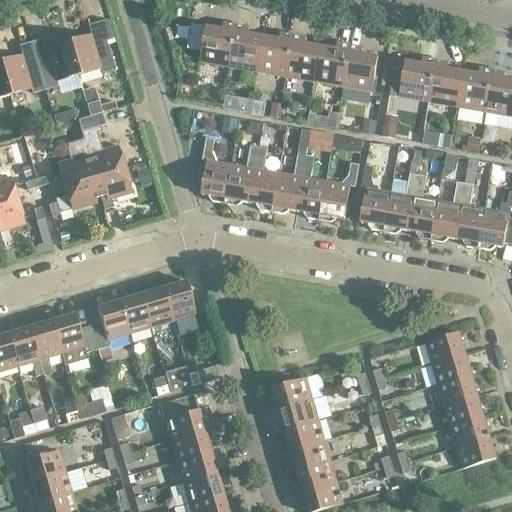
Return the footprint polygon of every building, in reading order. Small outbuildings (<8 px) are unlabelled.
[(68,43),(78,77),(100,70),(101,75),(114,71),(100,23),(88,27),(91,37),(68,43)] [(229,69),(236,27),(224,25),(222,31),(191,25),(187,50),(202,52),(200,64),(229,69)] [(249,29),(236,27),(229,69),(257,74),(264,38),(248,35),(249,29)] [(279,41),(264,38),(257,74),(286,79),(293,37),(280,35),(279,41)] [(306,39),(293,37),(286,79),(314,84),(320,48),(305,45),(306,39)] [(78,77),(68,43),(45,50),(42,40),(30,44),(45,92),(57,88),(56,83),(78,77)] [(0,63),(0,68),(9,97),(31,90),(32,95),(45,92),(30,44),(19,47),(21,57),(0,63)] [(336,51),(320,48),(314,84),(342,89),(350,47),(337,45),(336,51)] [(362,49),(350,47),(342,89),(371,94),(378,58),(361,55),(362,49)] [(389,97),(399,99),(428,104),(436,62),(423,60),(422,66),(396,61),(389,97)] [(448,64),(436,62),(428,104),(457,109),(463,73),(447,70),(448,64)] [(0,99),(9,97),(0,68),(0,99)] [(478,76),(463,73),(457,109),(485,114),(492,72),(480,70),(478,76)] [(492,72),(485,114),(511,118),(511,81),(504,80),(505,74),(492,72)] [(98,103),(93,90),(82,93),(86,107),(98,103)] [(241,100),(238,113),(252,115),(255,102),(241,100)] [(89,118),(101,115),(98,103),(86,107),(89,118)] [(280,107),(272,105),(270,117),(278,119),(280,107)] [(101,115),(77,122),(81,134),(99,128),(105,127),(101,115)] [(306,125),(322,128),(323,118),(308,116),(306,125)] [(238,120),(224,118),(221,133),(235,136),(238,120)] [(397,129),(384,127),(382,138),(394,140),(397,129)] [(101,134),(99,128),(81,134),(83,141),(94,180),(125,171),(118,147),(102,152),(97,135),(101,134)] [(363,128),(362,135),(374,137),(376,130),(363,128)] [(306,157),(307,148),(310,133),(303,132),(298,156),(306,157)] [(310,133),(307,148),(331,153),(333,137),(310,133)] [(261,138),(259,147),(268,148),(269,140),(261,138)] [(224,206),(231,167),(217,164),(212,154),(214,141),(206,139),(203,152),(201,162),(207,163),(201,196),(209,197),(209,199),(212,204),(224,206)] [(63,189),(94,180),(83,141),(67,145),(65,150),(69,162),(57,165),(63,189)] [(467,153),(478,155),(480,143),(469,141),(467,153)] [(366,159),(378,161),(381,145),(369,143),(366,159)] [(249,204),(256,161),(258,149),(250,147),(246,169),(231,167),(224,206),(237,208),(241,205),(241,203),(249,204)] [(259,212),(271,214),(279,175),(263,172),(267,150),(258,149),(256,161),(249,204),(256,205),(256,207),(259,212)] [(14,157),(15,163),(24,161),(22,155),(14,157)] [(293,178),(279,175),(271,214),(286,217),(287,213),(287,211),(295,212),(302,179),(303,170),(306,157),(298,156),(297,156),(293,178)] [(307,220),(319,223),(325,183),(310,181),(314,159),(306,157),(303,170),(302,179),(295,212),(304,214),(303,216),(307,220)] [(446,157),(444,172),(454,174),(457,159),(446,157)] [(469,161),(465,185),(473,187),(478,163),(469,161)] [(412,163),(409,175),(418,177),(420,164),(412,163)] [(340,186),(325,183),(319,223),(331,225),(336,221),(336,219),(344,221),(350,188),(355,189),(359,166),(350,165),(348,178),(340,186)] [(371,232),(383,234),(390,195),(375,192),(371,182),(373,169),(365,168),(361,190),(366,191),(360,224),(368,225),(368,227),(371,232)] [(94,180),(99,198),(103,212),(104,211),(112,209),(110,201),(132,195),(125,171),(94,180)] [(408,232),(414,199),(415,189),(418,177),(409,175),(405,197),(390,195),(383,234),(396,236),(400,233),(401,231),(408,232)] [(36,181),(38,189),(50,185),(48,177),(36,181)] [(415,189),(414,199),(408,232),(416,233),(415,235),(418,240),(431,242),(437,203),(422,200),(426,178),(418,177),(415,189)] [(0,207),(17,203),(10,179),(0,182),(0,207)] [(56,204),(59,215),(70,211),(70,213),(96,205),(95,200),(99,198),(94,180),(63,189),(66,197),(54,200),(56,204)] [(26,192),(38,189),(36,181),(24,184),(26,192)] [(455,240),(463,198),(465,185),(456,184),(453,206),(437,203),(431,242),(443,244),(448,241),(448,239),(455,240)] [(466,248),(478,250),(485,212),(469,209),(471,199),(473,187),(465,185),(463,198),(455,240),(463,242),(462,244),(466,248)] [(500,214),(485,212),(478,250),(490,253),(495,249),(495,247),(503,249),(509,216),(511,216),(511,193),(509,193),(507,206),(500,214)] [(0,233),(4,232),(24,226),(17,203),(0,207),(0,233)] [(48,207),(51,218),(59,216),(59,215),(56,204),(48,207)] [(112,209),(104,211),(109,227),(120,224),(115,208),(112,209)] [(40,209),(32,211),(36,223),(44,221),(40,209)] [(66,233),(58,235),(60,244),(69,241),(66,233)] [(5,265),(15,262),(12,252),(2,255),(5,265)] [(162,289),(172,323),(195,317),(185,283),(162,289)] [(162,289),(141,296),(150,330),(172,323),(162,289)] [(150,330),(141,296),(119,302),(129,336),(150,330)] [(89,327),(96,352),(100,363),(110,360),(106,349),(109,348),(107,342),(129,336),(119,302),(96,309),(100,323),(89,327)] [(85,355),(96,352),(89,327),(77,330),(73,316),(51,322),(61,356),(64,368),(86,361),(85,355)] [(29,329),(39,362),(43,376),(51,374),(46,360),(61,356),(51,322),(29,329)] [(43,376),(39,362),(29,329),(7,335),(17,369),(31,365),(35,379),(43,376)] [(7,335),(0,337),(0,373),(17,369),(7,335)] [(459,335),(425,345),(431,366),(465,356),(459,335)] [(471,377),(465,356),(431,366),(438,387),(471,377)] [(188,376),(191,388),(218,381),(215,368),(188,376)] [(373,373),(376,383),(384,380),(381,370),(373,373)] [(368,385),(365,375),(357,378),(360,387),(368,385)] [(478,398),(471,377),(438,387),(444,408),(478,398)] [(272,390),(278,411),(312,401),(306,380),(272,390)] [(387,390),(384,380),(376,383),(379,393),(387,390)] [(179,383),(167,386),(169,395),(181,391),(179,383)] [(371,395),(368,385),(360,387),(362,397),(371,395)] [(169,395),(167,386),(155,390),(157,398),(169,395)] [(60,400),(67,425),(80,421),(76,410),(72,397),(60,400)] [(484,418),(478,398),(444,408),(450,428),(484,418)] [(318,422),(312,401),(278,411),(284,432),(318,422)] [(76,410),(80,421),(105,414),(101,402),(76,410)] [(160,409),(163,422),(179,417),(175,405),(160,409)] [(30,413),(33,426),(36,434),(48,430),(42,410),(30,413)] [(170,443),(204,433),(197,412),(179,417),(163,422),(170,443)] [(393,412),(385,414),(388,424),(396,422),(393,412)] [(36,434),(33,426),(30,413),(18,417),(24,438),(36,434)] [(369,419),(372,429),(380,426),(377,416),(369,419)] [(117,442),(129,439),(123,417),(110,421),(117,442)] [(450,428),(456,449),(490,439),(484,418),(450,428)] [(324,443),(318,422),(284,432),(290,453),(324,443)] [(396,422),(388,424),(391,434),(399,432),(396,422)] [(383,436),(380,426),(372,429),(375,439),(383,436)] [(6,429),(0,430),(0,440),(8,438),(6,429)] [(210,454),(204,433),(170,443),(176,464),(210,454)] [(496,461),(490,439),(456,449),(462,471),(496,461)] [(331,464),(324,443),(290,453),(297,474),(331,464)] [(127,445),(118,448),(121,458),(130,455),(127,445)] [(105,462),(113,460),(111,450),(102,452),(105,462)] [(31,484),(65,474),(58,453),(24,463),(31,484)] [(400,466),(408,463),(405,453),(397,456),(400,466)] [(182,485),(216,475),(210,454),(176,464),(182,485)] [(130,455),(121,458),(124,467),(133,465),(130,455)] [(384,470),(392,468),(389,458),(381,460),(384,470)] [(116,470),(113,460),(105,462),(108,472),(116,470)] [(411,473),(408,463),(400,466),(403,476),(411,473)] [(337,484),(331,464),(297,474),(303,494),(337,484)] [(395,478),(392,468),(384,470),(387,480),(395,478)] [(71,495),(65,474),(31,484),(37,505),(71,495)] [(222,495),(216,475),(182,485),(188,505),(222,495)] [(337,484),(303,494),(307,511),(322,511),(343,506),(337,484)] [(130,489),(133,499),(142,497),(139,487),(130,489)] [(126,501),(123,492),(114,494),(117,504),(126,501)] [(75,511),(71,495),(37,505),(38,511),(75,511)] [(226,511),(222,495),(188,505),(189,511),(226,511)] [(145,506),(142,497),(133,499),(136,509),(145,506)] [(125,511),(129,511),(126,501),(117,504),(119,511),(125,511)]
